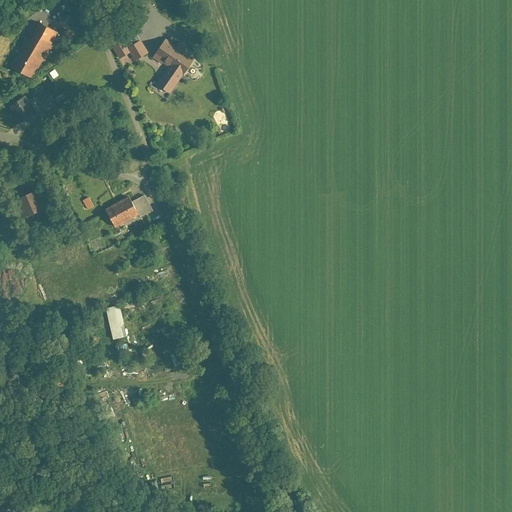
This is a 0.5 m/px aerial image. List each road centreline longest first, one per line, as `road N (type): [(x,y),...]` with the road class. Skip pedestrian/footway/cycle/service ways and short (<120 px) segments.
road 1 (track): [(303,511),(147,173)]
road 2 (residential): [(0,137),(134,181),(147,173),(84,0)]
